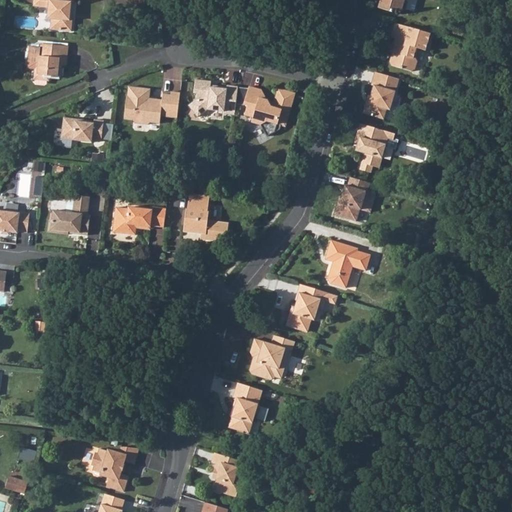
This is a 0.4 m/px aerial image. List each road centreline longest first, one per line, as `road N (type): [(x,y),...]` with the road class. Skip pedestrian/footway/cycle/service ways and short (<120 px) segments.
road 1 (residential): [(223,300),(297,211),(337,85)]
road 2 (residential): [(0,258),(211,284),(223,300)]
road 3 (residential): [(337,85),(174,57),(170,0)]
road 4 (residential): [(161,511),(190,375),(223,300)]
